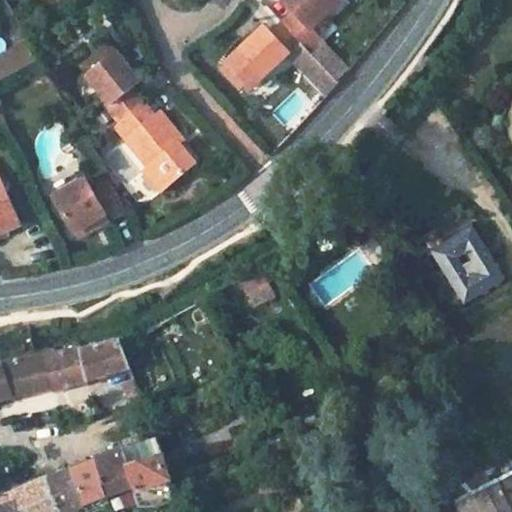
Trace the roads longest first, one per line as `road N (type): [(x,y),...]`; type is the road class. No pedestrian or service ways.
road 1 (residential): [(0,299),(62,290),(175,248),(272,177)]
road 2 (residential): [(272,177),(326,133),(407,37),(423,0)]
road 3 (residential): [(272,177),(172,68),(155,3)]
